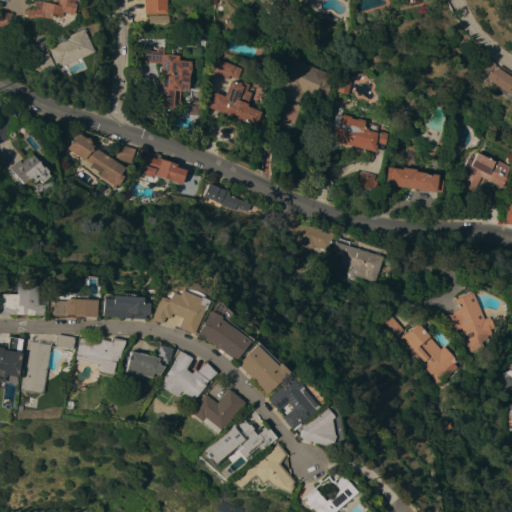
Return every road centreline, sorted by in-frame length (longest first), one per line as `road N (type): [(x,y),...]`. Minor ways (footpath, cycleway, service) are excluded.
road 1 (residential): [(511,237),(303,207),(0,88)]
road 2 (residential): [(299,463),(203,358),(167,338),(0,326)]
road 3 (residential): [(116,0),(118,130)]
